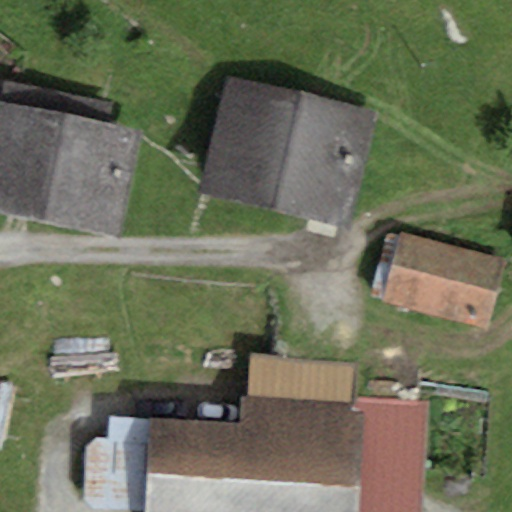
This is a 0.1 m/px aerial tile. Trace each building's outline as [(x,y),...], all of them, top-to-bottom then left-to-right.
[(377,114),(235,77),(206,187),(348,224),(377,114)] [(139,138),(0,105),(0,213),(115,240),(139,138)] [(511,224),(503,261),(511,262),(511,224)] [(492,271),(390,241),(371,306),(473,335),(492,271)] [(246,429),(138,422),(132,511),(418,511),(424,413),(340,408),(342,379),(249,373),(246,429)]
